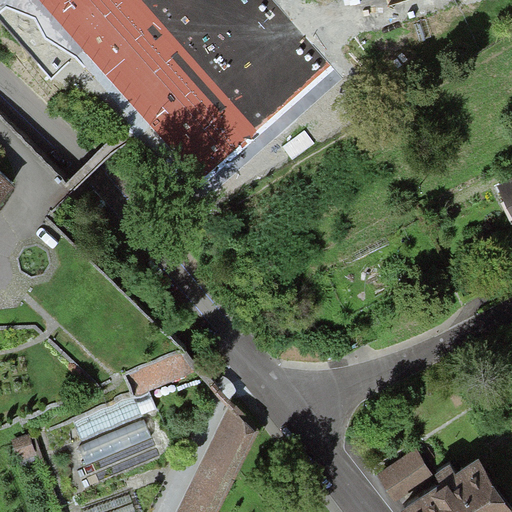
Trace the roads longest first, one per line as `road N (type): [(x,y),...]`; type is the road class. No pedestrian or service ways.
road 1 (residential): [(291,408),(92,175),(0,85)]
road 2 (residential): [(511,308),(291,408)]
road 3 (residential): [(368,511),(291,408)]
